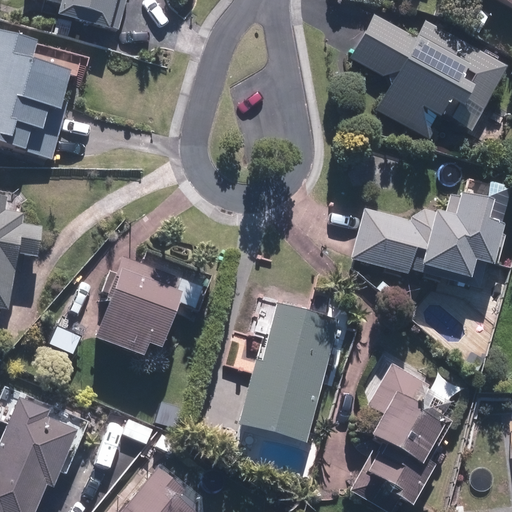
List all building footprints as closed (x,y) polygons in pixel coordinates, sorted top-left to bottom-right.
[(104,50),(141,58),(153,47),(172,51),(183,0),(42,0),(57,3),(55,16),(109,28),(104,50)] [(376,14),(353,59),(391,79),(374,112),(426,138),(438,114),(472,132),(506,66),(463,43),(456,56),(376,14)] [(0,31),(0,142),(56,157),(79,66),(38,55),(41,42),(0,31)] [(365,205),(353,262),(479,288),(484,266),(493,268),(510,185),(463,175),(459,195),(448,192),(444,211),(414,204),(412,214),(365,205)] [(20,194),(0,191),(0,309),(12,310),(18,254),(41,257),(44,224),(18,221),(20,194)] [(111,293),(95,335),(148,355),(153,342),(164,347),(189,281),(124,256),(118,271),(108,268),(100,288),(111,293)] [(260,339),(238,424),(307,442),(339,316),(260,296),(250,336),(260,339)] [(391,493),(413,505),(440,456),(433,453),(453,417),(445,413),(459,386),(437,374),(432,384),(384,358),(359,402),(380,414),(369,434),(381,440),(364,470),(394,487),(391,493)] [(19,397),(0,438),(0,511),(38,511),(49,486),(54,488),(82,425),(19,397)] [(158,463),(119,511),(196,511),(206,500),(158,463)]
